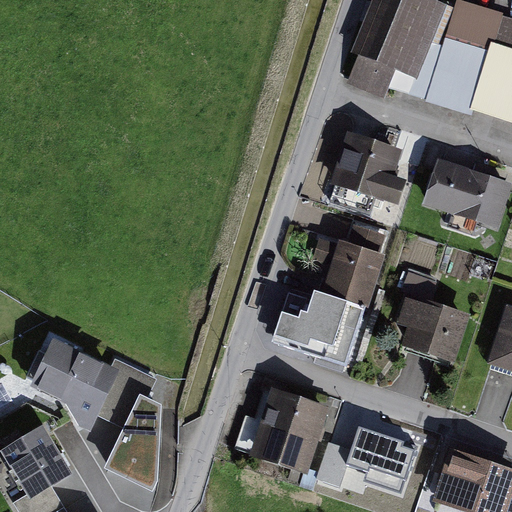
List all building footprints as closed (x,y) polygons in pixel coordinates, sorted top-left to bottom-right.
[(447,15),(413,0),(380,0),(356,57),(417,84),(447,15)] [(511,23),(458,6),(425,107),(511,135),(511,23)] [(350,138),(333,193),(408,215),(416,189),(397,183),(405,154),(350,138)] [(511,197),(511,190),(435,166),(422,205),(502,230),(511,197)] [(278,348),(354,372),(397,235),(348,219),(325,289),(312,285),(300,322),(287,318),(278,348)] [(388,344),(450,365),(466,318),(404,297),(388,344)] [(511,309),(508,308),(492,364),(511,369),(511,309)] [(117,374),(53,349),(35,394),(62,405),(72,433),(91,440),(117,374)] [(148,391),(112,465),(157,487),(164,472),(169,401),(148,391)] [(261,393),(243,458),(312,477),(330,412),(261,393)] [(349,427),(333,475),(385,492),(401,444),(349,427)] [(38,432),(0,454),(0,462),(24,503),(66,478),(38,432)] [(511,511),(511,476),(449,457),(431,511),(511,511)]
